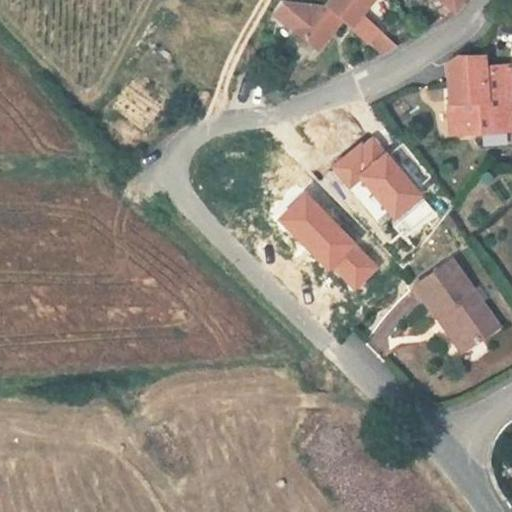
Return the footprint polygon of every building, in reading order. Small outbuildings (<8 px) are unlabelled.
[(327,0),(323,6),(300,3),(298,23),(293,30),(316,49),(340,20),(383,55),(396,47),(360,13),(370,0),(327,0)] [(438,0),(446,6),(438,11),(443,17),(452,11),(459,0),(438,0)] [(482,65),(482,53),(457,54),(445,63),(448,103),(451,102),(452,116),(448,116),(450,134),(479,133),(511,130),(511,104),(509,66),(482,65)] [(511,130),(479,133),(480,144),(511,142),(511,130)] [(450,261),(414,286),(434,316),(435,315),(444,308),(450,316),(446,318),(465,347),(496,327),(450,261)] [(460,351),(465,347),(446,318),(450,316),(444,308),(435,315),(460,351)]
